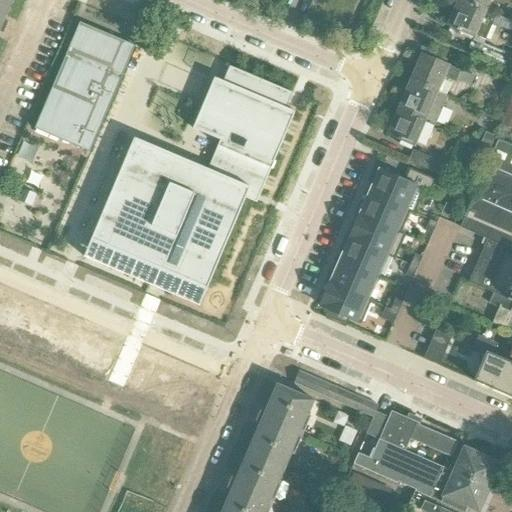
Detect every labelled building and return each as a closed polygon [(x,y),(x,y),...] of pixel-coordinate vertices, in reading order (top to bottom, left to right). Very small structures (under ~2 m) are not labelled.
[(0,0),(0,34),(5,35),(10,23),(5,22),(14,0),(0,0)] [(459,0),(448,26),(485,42),(496,17),(485,12),(459,0)] [(511,0),(459,0),(485,12),(490,0),(500,0),(504,1),(504,0),(511,0)] [(135,46),(80,22),(35,129),(90,152),(135,46)] [(143,32),(137,46),(148,51),(154,37),(143,32)] [(511,57),(478,42),(473,54),(505,69),(511,57)] [(449,67),(422,55),(411,83),(437,95),(438,94),(445,78),(455,83),(457,80),(471,86),(475,77),(450,66),(449,67)] [(134,138),(84,257),(85,258),(93,241),(173,274),(166,290),(199,304),(198,306),(200,306),(246,198),(246,197),(252,199),(255,193),(260,195),(295,112),(294,112),(293,113),(286,110),(269,102),(275,88),(292,95),(293,93),(230,67),(223,83),(220,82),(215,80),(216,79),(214,78),(193,129),(194,129),(195,128),(221,139),(214,156),(221,159),(215,174),(135,140),(136,139),(134,138)] [(399,109),(426,121),(426,120),(436,124),(447,98),(438,94),(437,95),(411,83),(399,109)] [(275,88),(269,102),(286,110),(292,95),(275,88)] [(511,96),(503,118),(511,122),(511,96)] [(388,136),(414,148),(426,121),(399,109),(388,136)] [(511,122),(503,118),(501,125),(511,129),(511,122)] [(511,145),(499,140),(487,166),(511,177),(511,145)] [(407,164),(436,176),(441,162),(413,150),(407,164)] [(511,177),(487,166),(474,197),(511,213),(511,177)] [(381,170),(371,194),(406,210),(416,185),(432,192),(437,180),(411,168),(406,181),(381,170)] [(360,215),(360,216),(396,232),(406,210),(371,194),(361,216),(360,215)] [(511,213),(474,197),(460,228),(488,240),(511,250),(511,213)] [(360,216),(350,239),(386,254),(396,232),(360,216)] [(430,220),(426,231),(433,234),(438,223),(430,220)] [(351,240),(341,261),(377,277),(386,254),(350,239),(351,240)] [(511,250),(488,240),(469,283),(493,293),(511,301),(511,250)] [(416,254),(411,265),(418,268),(423,258),(416,254)] [(331,283),(367,299),(377,277),(341,261),(332,283),(331,283)] [(411,265),(406,276),(414,279),(418,268),(411,265)] [(331,283),(321,307),(331,311),(328,318),(345,325),(347,318),(357,322),(367,299),(331,283)] [(511,301),(493,293),(488,304),(498,308),(491,323),(511,332),(511,301)] [(396,299),(391,310),(399,313),(403,302),(396,299)] [(391,310),(387,321),(394,324),(399,313),(391,310)] [(440,331),(436,341),(444,344),(448,334),(440,331)] [(436,341),(432,351),(440,354),(444,344),(436,341)] [(432,351),(427,361),(435,364),(440,354),(432,351)] [(511,362),(487,351),(474,381),(511,397),(511,362)] [(303,388),(308,375),(300,372),(295,384),(303,388)] [(312,392),(317,379),(308,375),(303,388),(312,392)] [(320,395),(326,383),(317,379),(312,392),(320,395)] [(329,399),(334,386),(326,383),(320,395),(329,399)] [(262,426),(260,431),(250,453),(287,469),(293,454),(297,456),(314,417),(311,416),(316,402),(279,386),(267,415),(262,413),(257,424),(262,426)] [(337,403),(343,390),(334,386),(329,399),(337,403)] [(346,406),(351,394),(343,390),(337,403),(346,406)] [(346,406),(354,410),(360,397),(351,394),(346,406)] [(363,414),(368,401),(360,397),(354,410),(363,414)] [(368,401),(363,414),(373,418),(375,413),(374,412),(377,405),(373,403),(368,401)] [(379,440),(406,451),(411,440),(451,457),(457,444),(458,442),(419,426),(420,424),(391,412),(389,418),(375,413),(373,418),(366,435),(379,440)] [(395,483),(415,492),(443,504),(462,511),(478,511),(489,488),(449,470),(443,467),(406,452),(406,451),(379,440),(370,459),(359,454),(354,464),(395,483)] [(451,457),(455,458),(449,470),(489,488),(490,485),(494,485),(497,478),(494,475),(499,464),(475,454),(476,451),(467,447),(466,448),(457,444),(451,457)] [(233,491),(231,497),(224,511),(272,511),(285,483),(282,482),(287,469),(250,453),(239,479),(233,477),(228,489),(233,491)] [(390,490),(352,473),(343,493),(381,510),(390,490)] [(462,511),(443,504),(415,492),(406,511),(462,511)]
